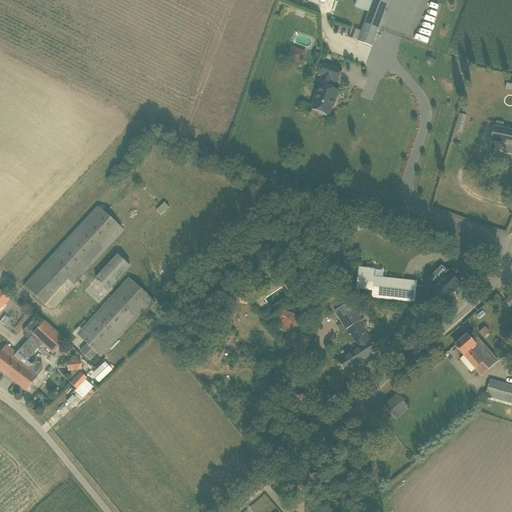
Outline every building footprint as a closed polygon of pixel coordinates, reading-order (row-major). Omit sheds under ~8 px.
[(372,47),(387,5),(373,0),(358,42),(372,47)] [(287,61),(295,64),(299,51),(292,48),(287,61)] [(334,107),(335,102),(339,92),(330,88),(332,81),(338,83),(342,70),(323,63),(318,75),(322,77),(320,85),(319,84),(316,94),(317,95),(312,110),(321,113),(320,114),(326,117),(327,115),(329,116),(332,107),(334,107)] [(490,142),(511,146),(511,131),(493,127),(490,142)] [(464,216),(469,204),(450,198),(446,210),(464,216)] [(169,212),(164,206),(157,213),(163,219),(169,212)] [(124,231),(119,226),(98,207),(48,261),(74,285),(124,231)] [(95,279),(96,279),(108,291),(131,267),(117,255),(95,279)] [(416,282),(374,278),(375,269),(359,267),(356,290),(373,292),(372,298),(414,302),(414,303),(415,303),(417,282),(416,282)] [(455,279),(448,272),(440,281),(438,279),(433,284),(431,282),(426,287),(430,291),(443,304),(462,286),(461,285),(461,282),(458,278),(455,279)] [(51,294),(33,277),(25,286),(43,303),(51,294)] [(78,335),(88,345),(97,354),(101,357),(154,301),(130,279),(78,335)] [(236,298),(253,300),(254,290),(237,288),(236,298)] [(0,310),(10,300),(11,299),(0,289),(0,310)] [(337,359),(345,372),(391,345),(383,330),(368,338),(359,322),(361,321),(350,302),(335,311),(346,330),(348,329),(358,347),(337,359)] [(303,318),(302,317),(282,310),(275,329),(294,336),(295,337),(297,333),(303,318)] [(32,320),(27,324),(36,332),(40,327),(32,320)] [(66,340),(45,321),(33,335),(53,354),(66,340)] [(308,351),(313,339),(297,333),(295,337),(294,336),(291,344),(308,351)] [(473,342),(468,335),(455,346),(464,357),(464,356),(481,377),(489,370),(483,363),(492,355),(478,338),(473,342)] [(81,352),(84,356),(90,361),(97,354),(88,345),(81,352)] [(0,370),(27,391),(40,373),(42,371),(42,370),(42,369),(42,368),(42,367),(42,366),(41,365),(41,364),(40,364),(39,363),(38,363),(37,362),(36,362),(35,362),(34,363),(33,363),(32,364),(32,365),(7,346),(0,355),(0,370)] [(81,360),(67,361),(68,372),(82,370),(81,360)] [(78,389),(87,379),(81,373),(72,384),(78,389)] [(511,385),(490,380),(486,396),(511,403),(511,385)] [(408,408),(404,403),(398,396),(384,407),(395,419),(408,408)]
